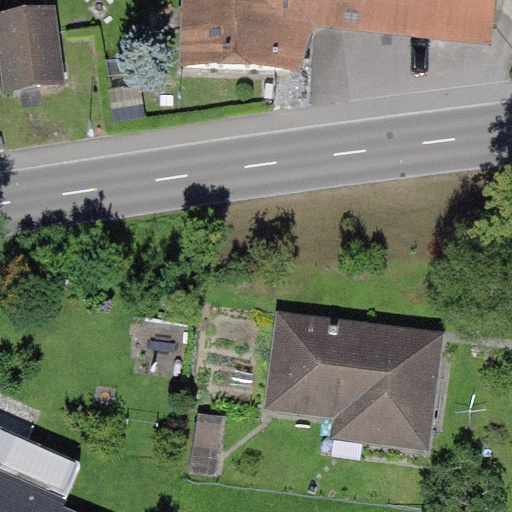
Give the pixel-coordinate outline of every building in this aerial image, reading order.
[(193,0),(189,67),(284,71),(287,4),(299,5),(299,0),(193,0)] [(299,0),(299,5),(494,27),(496,0),(299,0)] [(4,24),(13,91),(60,84),(51,18),(4,24)] [(438,345),(287,324),(276,409),(369,422),(366,439),(424,447),(438,345)] [(204,421),(195,474),(216,477),(225,425),(204,421)] [(0,511),(64,511),(83,471),(0,433),(0,511)]
